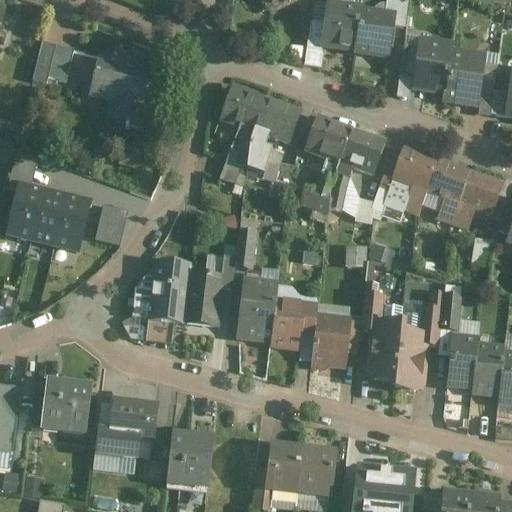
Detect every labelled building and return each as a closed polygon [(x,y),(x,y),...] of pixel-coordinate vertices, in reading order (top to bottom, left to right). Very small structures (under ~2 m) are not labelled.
[(408,0),(385,0),(383,17),(392,18),(391,29),(405,30),(408,0)] [(359,12),(324,7),(322,24),(319,48),(321,48),(352,52),(353,52),(359,14),(359,12)] [(392,18),(383,17),(359,14),(353,52),(352,52),(352,55),(386,60),(391,29),(392,18)] [(322,24),(309,22),(304,51),(320,54),(321,48),(319,48),(322,24)] [(55,48),(40,44),(31,83),(45,87),(47,80),(55,48)] [(451,47),(429,44),(427,55),(402,51),(398,78),(413,80),(412,90),(444,95),(450,53),(451,47)] [(73,52),(55,48),(47,80),(65,84),(73,52)] [(450,53),(444,95),(442,101),(475,106),(477,96),(492,98),(496,70),(471,67),(472,56),(450,53)] [(122,65),(98,59),(89,97),(119,104),(114,123),(136,128),(140,110),(141,110),(150,70),(122,64),(122,65)] [(264,103),(230,91),(214,135),(233,142),(248,147),(264,103)] [(508,96),(493,94),(489,117),(505,119),(506,119),(505,118),(508,96)] [(299,115),(264,102),(264,103),(248,147),(262,152),(262,151),(267,139),(287,146),(298,115),(299,115)] [(350,133),(317,121),(305,152),(326,160),(315,193),(306,190),(300,208),(326,216),(329,188),(334,177),(350,133)] [(383,145),(350,133),(334,177),(334,178),(347,182),(351,169),(372,176),(383,145)] [(141,169),(145,147),(117,142),(114,164),(141,169)] [(233,142),(219,181),(243,189),(244,182),(248,147),(233,142)] [(262,152),(248,147),(244,182),(259,187),(269,153),(262,151),(262,152)] [(435,164),(402,152),(391,183),(410,190),(406,203),(419,208),(424,195),(435,164)] [(6,195),(17,198),(19,189),(31,192),(39,160),(16,155),(6,195)] [(468,176),(435,164),(424,195),(443,201),(438,214),(452,219),(468,176)] [(291,169),(278,166),(274,184),(287,187),(291,169)] [(502,188),(468,176),(452,219),(467,225),(472,212),(491,218),(502,188)] [(347,182),(334,178),(328,210),(340,213),(347,182)] [(274,184),(270,183),(266,205),(282,208),(287,187),(274,184)] [(390,190),(379,187),(373,205),(372,212),(382,215),(386,204),(385,204),(390,190)] [(31,192),(19,189),(17,198),(7,238),(31,244),(43,194),(31,192)] [(66,200),(43,194),(31,244),(54,250),(66,200)] [(89,206),(66,200),(54,250),(78,255),(89,206)] [(373,205),(358,201),(354,222),(370,225),(372,212),(373,205)] [(511,204),(507,203),(496,233),(508,237),(511,225),(511,204)] [(127,215),(102,209),(94,244),(119,250),(127,215)] [(336,219),(326,217),(325,225),(335,226),(336,219)] [(254,237),(238,235),(234,262),(233,271),(249,273),(254,237)] [(491,245),(474,243),(470,267),(489,270),(491,245)] [(222,261),(206,259),(204,277),(220,279),(222,261)] [(234,262),(223,260),(222,261),(220,279),(221,279),(220,291),(231,292),(233,271),(234,262)] [(189,271),(161,268),(160,281),(145,279),(134,292),(131,321),(183,326),(183,328),(184,324),(189,276),(190,268),(189,268),(189,271)] [(204,277),(189,276),(184,324),(216,328),(220,291),(221,279),(220,279),(204,277)] [(277,288),(244,284),(237,340),(269,344),(270,344),(275,304),(277,288)] [(382,300),(363,298),(360,327),(359,333),(372,334),(372,327),(379,327),(382,300)] [(459,303),(442,300),(440,314),(438,334),(439,334),(456,336),(459,303)] [(303,308),(275,304),(270,344),(269,344),(269,350),(294,353),(299,349),(301,336),(304,308),(303,308)] [(316,307),(303,306),(303,308),(304,308),(301,336),(313,338),(315,320),(316,307)] [(440,314),(421,312),(418,339),(425,340),(424,349),(437,350),(439,334),(438,334),(440,314)] [(347,324),(315,320),(313,338),(309,370),(324,372),(328,368),(342,370),(344,356),(347,326),(347,324)] [(171,328),(147,326),(145,344),(169,347),(171,328)] [(360,327),(347,326),(344,356),(356,357),(359,333),(360,327)] [(379,327),(372,327),(372,334),(368,375),(373,382),(393,385),(398,337),(399,329),(379,327)] [(418,339),(398,337),(393,385),(392,392),(413,394),(420,389),(424,349),(425,340),(418,339)] [(476,343),(450,340),(445,387),(472,390),(472,387),(476,349),(476,343)] [(502,352),(476,349),(472,387),(487,388),(487,396),(498,397),(502,357),(502,352)] [(511,358),(502,357),(498,397),(497,409),(511,410),(511,358)] [(20,392),(21,392),(19,408),(31,410),(32,401),(34,386),(21,384),(20,392)] [(58,394),(46,392),(44,402),(41,433),(43,433),(43,427),(57,429),(56,435),(85,438),(90,392),(59,388),(58,394)] [(0,389),(0,455),(12,457),(19,408),(21,392),(20,392),(0,389)] [(44,402),(32,401),(31,410),(30,414),(28,440),(42,442),(43,433),(41,433),(44,402)] [(156,410),(112,405),(108,436),(108,438),(137,441),(150,442),(152,443),(153,430),(156,410)] [(511,430),(495,429),(494,443),(511,444),(511,430)] [(171,432),(153,430),(152,443),(150,442),(148,466),(167,469),(170,440),(171,432)] [(108,436),(96,434),(93,458),(134,463),(137,441),(108,438),(108,436)] [(212,445),(170,440),(167,469),(165,487),(206,493),(212,445)] [(266,474),(254,473),(250,509),(269,511),(271,494),(296,496),(300,453),(269,449),(266,474)] [(333,457),(301,453),(301,452),(300,453),(296,496),(296,497),(297,497),(327,501),(329,487),(333,457)] [(27,478),(23,496),(42,500),(45,481),(27,478)] [(339,511),(343,489),(329,487),(327,501),(325,511),(336,511),(339,511)] [(468,511),(470,499),(440,497),(438,511),(468,511)] [(498,502),(470,499),(468,511),(497,511),(498,505),(498,502)]
